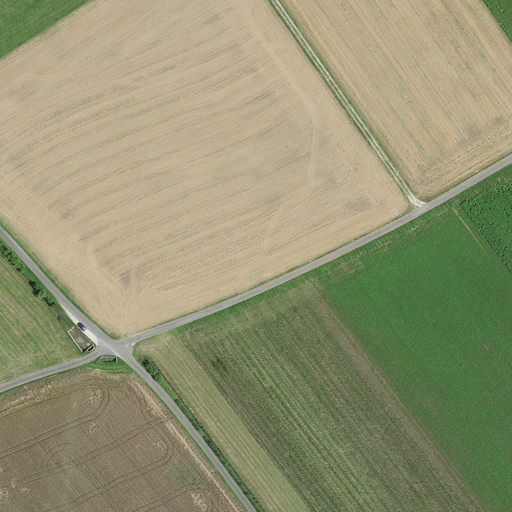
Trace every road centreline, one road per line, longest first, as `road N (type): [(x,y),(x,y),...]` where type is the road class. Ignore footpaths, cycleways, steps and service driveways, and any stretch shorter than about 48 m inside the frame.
road 1 (track): [(0,389),(305,274),(511,162)]
road 2 (track): [(424,214),(274,0)]
